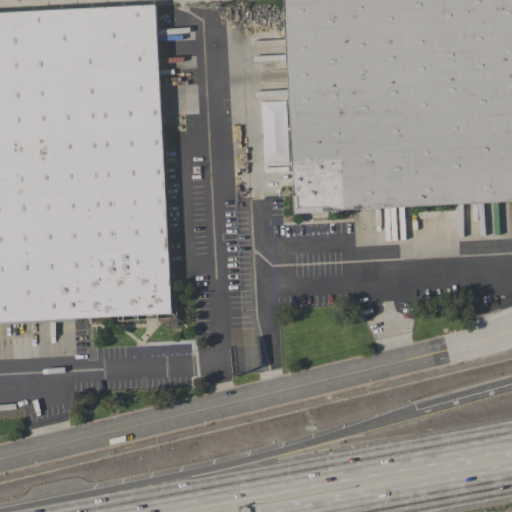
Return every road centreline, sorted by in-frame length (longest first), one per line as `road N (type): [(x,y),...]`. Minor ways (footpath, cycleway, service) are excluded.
road 1 (tertiary): [(0,457),(511,334)]
road 2 (motorway): [(417,413),(45,511)]
road 3 (motorway): [(511,439),(143,511)]
road 4 (motorway): [(372,511),(511,486)]
